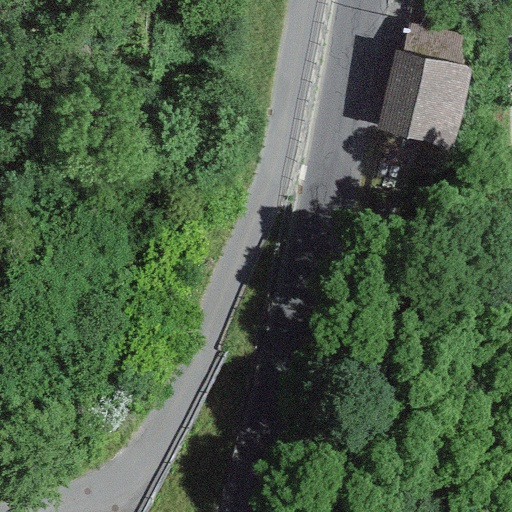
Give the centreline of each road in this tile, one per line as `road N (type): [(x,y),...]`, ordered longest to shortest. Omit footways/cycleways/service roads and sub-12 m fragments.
road 1 (residential): [(43,511),(125,473),(178,394),(267,191),(310,0)]
road 2 (tertiary): [(249,511),(320,237),(364,0)]
